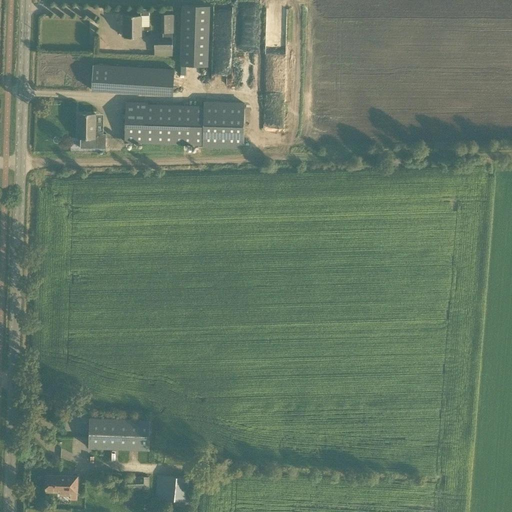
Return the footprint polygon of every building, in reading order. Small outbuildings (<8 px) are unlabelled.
[(207,67),(209,7),(182,6),(180,66),(207,67)] [(161,15),(161,33),(175,33),(175,15),(161,15)] [(141,16),(124,16),(124,38),(141,38),(141,27),(149,27),(149,16),(141,16)] [(172,49),(172,39),(154,39),(154,49),(172,49)] [(93,65),(91,90),(173,95),(174,70),(93,65)] [(243,148),(244,104),(203,102),(203,106),(147,105),(147,103),(126,103),(125,131),(125,141),(202,143),(202,147),(243,148)] [(78,114),(77,138),(80,138),(80,148),(106,149),(106,134),(103,134),(103,131),(96,131),(96,114),(78,114)] [(54,413),(69,414),(69,406),(54,405),(54,413)] [(89,448),(149,450),(150,420),(90,418),(89,448)] [(46,475),(45,492),(60,493),(60,495),(70,496),(70,494),(78,494),(79,476),(46,475)] [(155,498),(190,502),(193,480),(158,475),(155,498)] [(122,490),(149,490),(149,478),(122,477),(122,490)]
